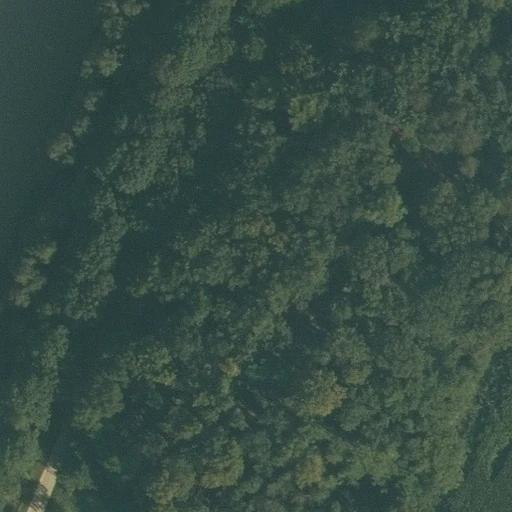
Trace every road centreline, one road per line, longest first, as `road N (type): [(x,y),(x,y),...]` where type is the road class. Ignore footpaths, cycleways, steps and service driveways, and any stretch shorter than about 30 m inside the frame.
road 1 (residential): [(315,0),(119,318),(41,511)]
road 2 (track): [(511,92),(398,0)]
